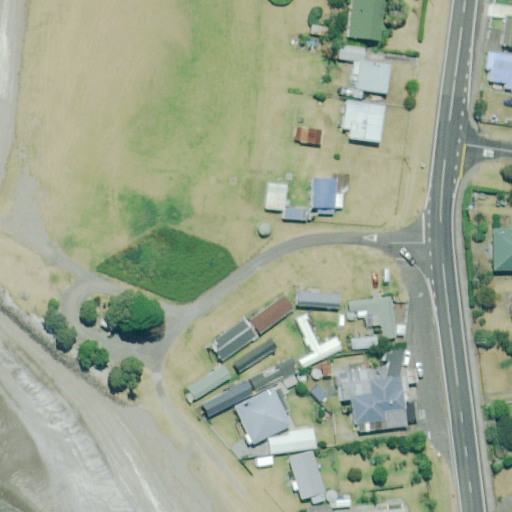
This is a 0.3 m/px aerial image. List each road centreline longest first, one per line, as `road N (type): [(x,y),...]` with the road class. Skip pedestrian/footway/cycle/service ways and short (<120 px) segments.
road 1 (residential): [(148,350),(271,253),(346,238),(440,241)]
road 2 (primary): [(473,511),(440,241)]
road 3 (primary): [(444,131),(461,0)]
